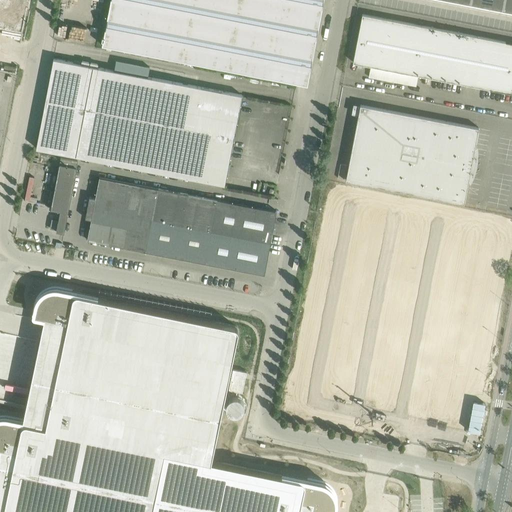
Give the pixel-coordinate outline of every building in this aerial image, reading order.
[(307,84),(323,0),(110,0),(103,36),(102,36),(102,39),(103,39),(102,44),(307,84)] [(511,0),(453,0),(511,11),(511,0)] [(511,92),(511,42),(362,14),(353,62),(371,65),(369,76),(416,86),(418,74),(511,92)] [(224,183),(242,95),(54,58),(36,147),(224,183)] [(469,162),(471,150),(475,151),(475,150),(474,150),(479,127),(360,104),(345,180),(464,202),(468,180),(469,180),(469,179),(466,178),(468,167),(469,167),(470,166),(471,166),(471,165),(471,164),(471,163),(470,162),(469,162)] [(64,231),(78,160),(61,157),(51,208),(60,210),(57,230),(64,231)] [(152,220),(159,187),(100,176),(96,196),(90,195),(87,208),(152,220)] [(181,226),(188,193),(159,187),(152,220),(181,226)] [(492,218),(330,188),(293,384),(454,414),(464,364),(435,359),(453,263),(482,269),(492,218)] [(209,231),(216,198),(188,193),(181,226),(209,231)] [(270,243),(277,210),(216,198),(209,231),(270,243)] [(146,250),(152,220),(87,208),(85,217),(91,218),(87,238),(146,250)] [(175,256),(181,226),(152,220),(146,250),(175,256)] [(203,261),(209,231),(181,226),(175,256),(203,261)] [(264,273),(270,243),(209,231),(203,261),(264,273)] [(0,511),(323,511),(328,511),(335,511),(337,506),(337,503),(337,500),(337,497),(336,494),(335,491),(333,489),(331,486),(329,484),(326,483),(323,482),(320,481),(307,478),(307,480),(212,460),(238,331),(238,329),(238,328),(237,326),(236,325),(234,325),(72,291),(72,289),(59,287),(56,286),(53,286),(50,287),(47,288),(45,289),(42,291),(40,293),(38,295),(36,297),(35,300),(34,303),(33,311),(45,313),(23,419),(8,416),(5,415),(2,415),(0,415),(0,511)] [(233,368),(228,389),(242,392),(246,371),(233,368)] [(230,413),(234,415),(238,415),(242,413),(245,409),(245,405),(244,401),(242,397),(238,396),(233,396),(229,398),(227,401),(226,406),(227,410),(230,413)]
